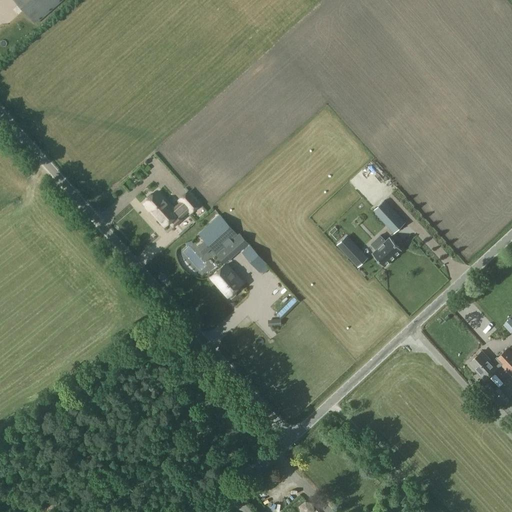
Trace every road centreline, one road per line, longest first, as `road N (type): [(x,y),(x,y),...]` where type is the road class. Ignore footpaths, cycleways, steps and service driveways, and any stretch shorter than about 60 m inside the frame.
road 1 (unclassified): [(290,439),(0,114)]
road 2 (unclassified): [(290,439),(411,329)]
road 3 (unclassified): [(511,435),(411,329)]
road 4 (unclassified): [(411,329),(511,238)]
